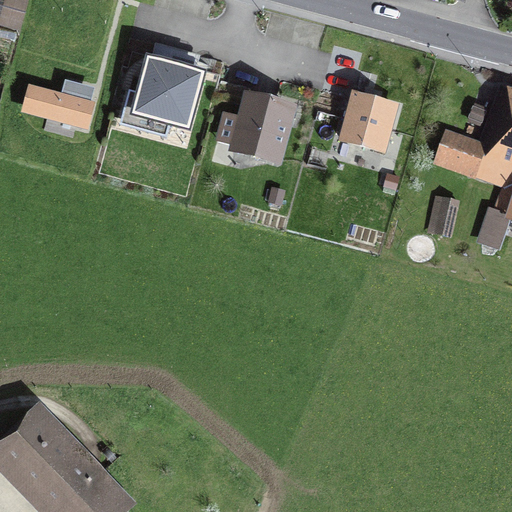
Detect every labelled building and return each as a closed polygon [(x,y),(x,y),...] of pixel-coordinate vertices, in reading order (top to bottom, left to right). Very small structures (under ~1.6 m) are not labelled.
[(115,0),(57,0),(55,8),(109,23),(115,0)] [(334,46),(324,82),(351,90),(361,53),(334,46)] [(201,77),(149,63),(135,115),(187,129),(201,77)] [(61,92),(29,84),(22,112),(88,130),(96,102),(91,101),(94,88),(65,79),(61,92)] [(511,90),(501,87),(480,145),(448,133),(438,162),(504,187),(495,212),(511,217),(511,90)] [(342,141),(383,152),(395,108),(354,97),(342,141)] [(235,149),(277,160),(290,112),(248,100),(235,149)] [(451,234),(457,208),(442,204),(436,230),(451,234)] [(38,415),(0,452),(0,462),(47,511),(119,511),(126,506),(38,415)]
